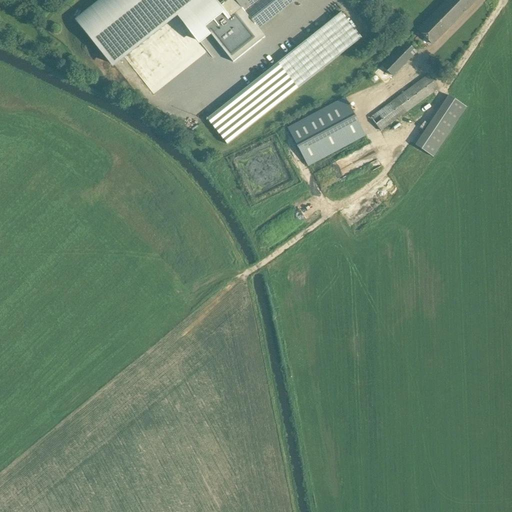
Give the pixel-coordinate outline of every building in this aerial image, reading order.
[(99,0),(77,19),(113,65),(178,14),(200,42),(210,34),(233,62),(265,37),(262,34),(259,29),(295,0),(99,0)] [(432,44),(475,0),(446,0),(418,30),(432,44)] [(341,12),(207,119),(227,144),(361,38),(341,12)] [(393,76),(416,52),(405,42),(382,65),(393,76)] [(438,87),(428,74),(371,117),(381,131),(438,87)] [(415,145),(434,157),(466,107),(447,94),(415,145)] [(288,128),(308,165),(365,135),(345,98),(288,128)]
